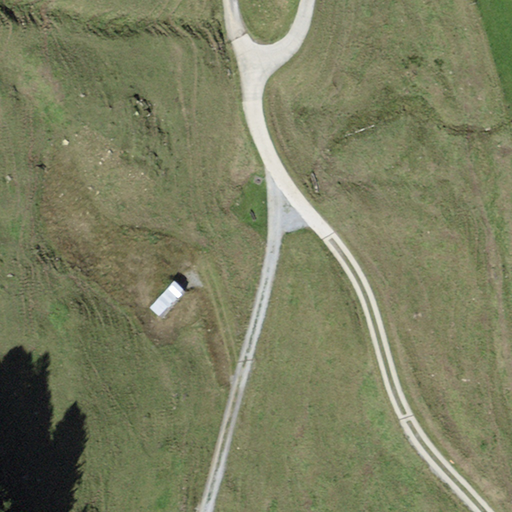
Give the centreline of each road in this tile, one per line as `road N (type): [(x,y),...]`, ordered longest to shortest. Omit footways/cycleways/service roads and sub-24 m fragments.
road 1 (track): [(291,198),(353,270),(419,435),(483,511)]
road 2 (track): [(291,198),(206,511)]
road 3 (track): [(259,55),(253,95),(260,138),(291,198)]
